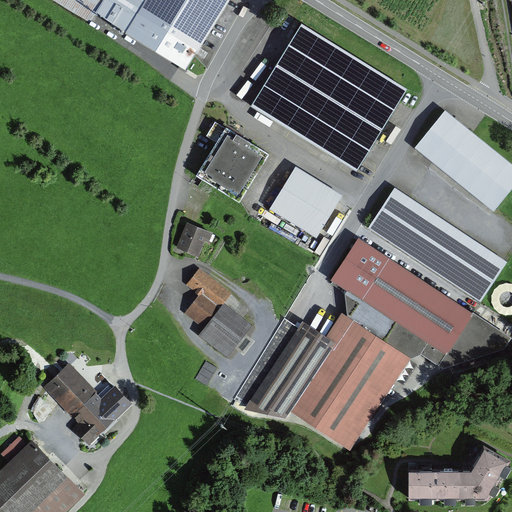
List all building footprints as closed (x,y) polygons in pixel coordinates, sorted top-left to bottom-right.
[(37,0),(88,28),(92,21),(188,74),(229,0),(37,0)] [(405,98),(299,33),(249,114),(356,178),(405,98)] [(511,198),(511,174),(443,120),(412,159),(492,223),(511,198)] [(265,159),(220,130),(190,177),(234,206),(265,159)] [(338,202),(290,172),(266,211),(313,241),(338,202)] [(505,271),(390,193),(364,232),(479,310),(505,271)] [(207,237),(181,227),(171,253),(196,262),(207,237)] [(470,318),(355,245),(327,289),(442,362),(470,318)] [(227,297),(195,273),(183,290),(195,299),(179,319),(197,333),(192,340),(225,365),(251,331),(219,307),(227,297)] [(410,357),(340,312),(280,405),(351,450),(410,357)] [(207,360),(198,378),(209,384),(219,366),(207,360)] [(96,400),(63,365),(37,390),(70,424),(77,431),(71,438),(83,451),(128,408),(108,388),(96,400)] [(73,511),(84,503),(27,444),(0,469),(0,511),(73,511)] [(508,464),(478,449),(466,472),(405,473),(405,509),(485,507),(508,464)]
